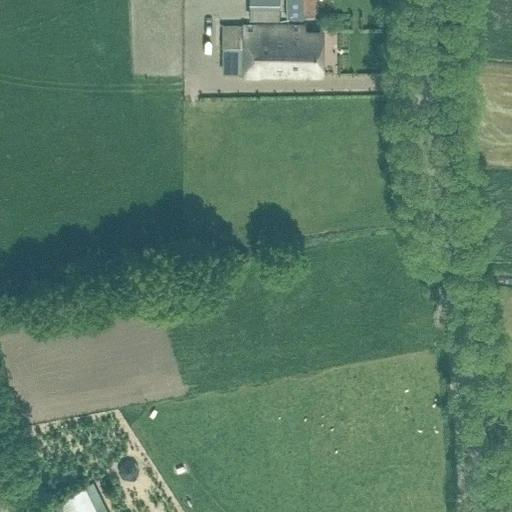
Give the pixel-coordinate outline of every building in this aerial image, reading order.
[(278,1),(264,1),(264,0),(251,0),(252,1),(252,18),(279,17),(278,1)] [(301,0),(286,0),(286,17),(302,17),(301,0)] [(244,15),(244,4),(226,5),(226,15),(244,15)] [(221,44),(230,45),(240,44),(240,71),(242,71),(242,72),(321,73),(322,30),(304,30),(304,24),(221,24),(221,44)] [(177,125),(187,125),(187,146),(204,146),(205,99),(177,98),(177,125)] [(64,493),(55,497),(62,511),(98,511),(84,483),(64,493)]
